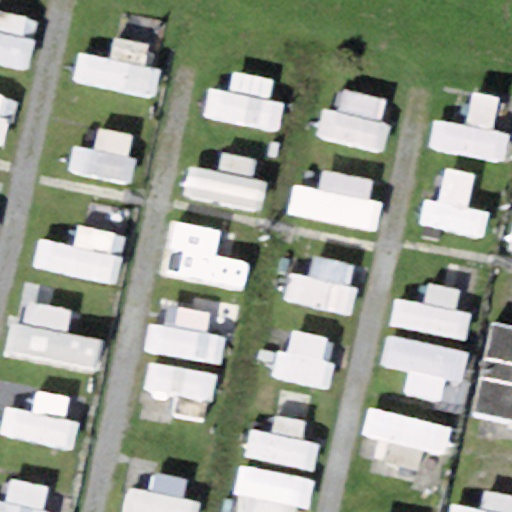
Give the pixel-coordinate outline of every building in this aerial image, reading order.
[(35,38),(0,28),(0,67),(26,75),(35,38)] [(0,147),(7,148),(10,121),(0,119),(0,147)] [(78,159),(72,184),(125,196),(131,171),(78,159)] [(293,222),(374,235),(380,192),(300,180),(293,222)] [(432,213),(429,236),(484,245),(488,221),(432,213)] [(306,261),(295,310),(350,322),(361,273),(306,261)] [(387,377),(410,380),(407,405),(460,411),(467,354),(471,319),(395,310),(387,377)] [(479,427),(511,431),(511,333),(492,331),(479,427)] [(291,336),(278,384),(325,397),(339,349),(291,336)] [(6,423),(4,448),(73,453),(75,429),(6,423)] [(367,469),(450,469),(450,425),(367,424),(367,469)] [(288,480),(314,483),(319,451),(253,442),(250,464),(290,469),(288,480)] [(308,511),(309,482),(239,481),(238,511),(308,511)]
